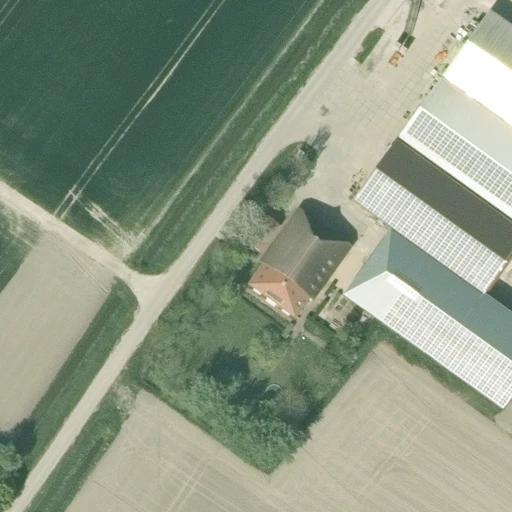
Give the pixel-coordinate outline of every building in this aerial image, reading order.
[(511,30),(488,13),(394,144),(499,219),(511,228),(511,30)] [(511,256),(511,228),(499,219),(394,144),(352,202),(392,230),(484,295),(511,256)] [(350,247),(347,245),(298,210),(260,263),(263,266),(249,286),(294,318),(308,299),(312,301),(349,249),(350,247)] [(241,241),(261,255),(280,228),(260,214),(241,241)] [(484,295),(392,230),(344,296),(451,373),(453,369),(506,407),(511,398),(511,319),(482,298),(484,295)]
